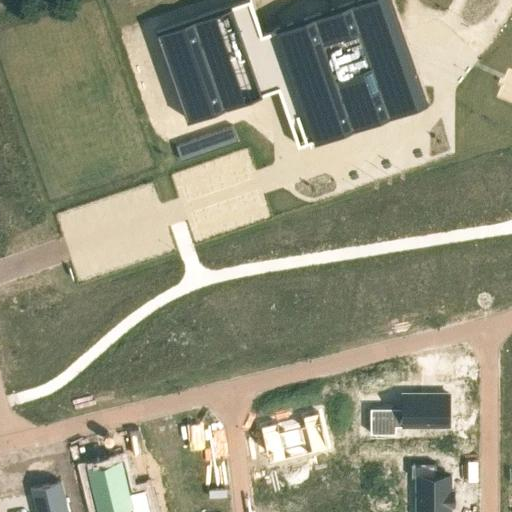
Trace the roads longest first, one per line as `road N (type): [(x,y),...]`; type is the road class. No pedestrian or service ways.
road 1 (residential): [(232,389),(481,329)]
road 2 (residential): [(0,445),(232,389)]
road 3 (residential): [(486,511),(481,329)]
road 4 (residential): [(232,389),(244,511)]
